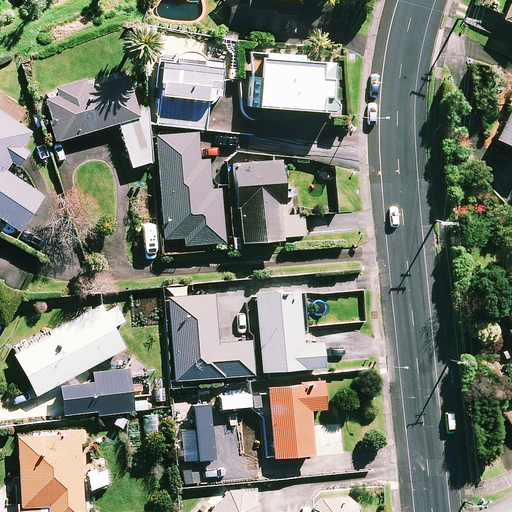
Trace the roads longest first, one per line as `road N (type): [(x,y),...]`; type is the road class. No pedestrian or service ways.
road 1 (secondary): [(416,0),(400,68),(398,169),(432,511)]
road 2 (unknown): [(407,257),(121,273),(57,266)]
road 3 (unknown): [(408,28),(439,36),(449,51),(475,159),(511,210)]
